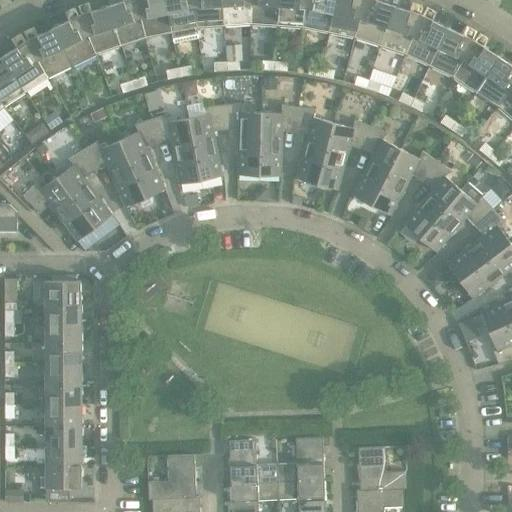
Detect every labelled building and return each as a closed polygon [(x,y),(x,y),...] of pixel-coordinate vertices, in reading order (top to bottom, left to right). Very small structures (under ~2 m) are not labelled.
[(136,0),(127,0),(108,7),(122,47),(146,39),(136,0)] [(165,0),(136,0),(146,39),(172,34),(165,0)] [(194,0),(165,0),(172,34),(174,44),(199,39),(198,29),(194,0)] [(222,0),(194,0),(198,29),(225,27),(222,0)] [(251,0),(222,0),(225,27),(251,26),(251,0)] [(279,0),(251,0),(251,26),(278,27),(279,0)] [(279,0),(278,27),(304,29),(307,0),(279,0)] [(307,0),(304,29),(329,34),(336,0),(307,0)] [(336,0),(329,34),(355,39),(365,0),(336,0)] [(374,0),(365,0),(355,39),(380,47),(394,6),(374,0)] [(394,6),(380,47),(406,56),(423,16),(394,6)] [(108,7),(80,16),(97,56),(122,47),(108,7)] [(80,16),(54,28),(73,67),(97,56),(80,16)] [(423,16),(406,56),(429,67),(449,28),(423,16)] [(54,28),(27,41),(48,79),(73,67),(54,28)] [(449,28),(429,67),(453,79),(475,41),(449,28)] [(27,41),(3,57),(27,93),(48,79),(27,41)] [(475,41),(453,79),(476,93),(499,57),(475,41)] [(242,46),(226,47),(227,62),(240,62),(243,62),(242,46)] [(3,57),(0,58),(0,101),(5,108),(27,93),(3,57)] [(511,65),(499,57),(476,93),(498,108),(511,88),(511,65)] [(262,70),(275,71),(275,62),(263,61),(262,70)] [(228,71),(227,62),(214,63),(215,72),(228,71)] [(240,62),(227,62),(228,71),(240,70),(240,62)] [(275,62),(275,71),(287,72),(288,63),(275,62)] [(191,66),(179,69),(181,77),(193,75),(191,66)] [(309,75),(321,77),(323,68),(310,66),(309,75)] [(323,68),(321,77),(333,79),(335,71),(323,68)] [(181,77),(179,69),(167,71),(168,80),(181,77)] [(145,77),(133,81),(136,89),(148,85),(145,77)] [(355,85),(367,89),(370,81),(358,77),(355,85)] [(264,79),(264,88),(277,89),(277,79),(264,79)] [(136,89),(133,81),(121,85),(124,93),(136,89)] [(194,81),(183,83),(186,94),(197,92),(195,81),(194,81)] [(370,81),(367,89),(379,93),(382,85),(370,81)] [(511,88),(498,108),(511,119),(511,88)] [(399,101),(411,107),(414,99),(403,93),(399,101)] [(414,99),(411,107),(422,112),(426,104),(414,99)] [(242,104),(225,105),(227,130),(240,129),(239,154),(261,155),(262,113),(241,112),(242,104)] [(209,115),(189,119),(197,160),(219,156),(214,131),(227,130),(225,105),(207,107),(209,115)] [(262,113),(261,155),(282,155),(283,131),(296,133),(299,108),(282,105),(282,113),(262,113)] [(103,108),(91,114),(94,121),(107,115),(103,108)] [(299,108),(296,133),(308,134),(302,158),(323,164),(334,123),(314,118),(316,110),(299,108)] [(56,112),(44,120),(51,130),(59,125),(63,123),(56,112)] [(168,115),(152,120),(159,144),(171,140),(176,164),(197,160),(189,119),(169,123),(168,115)] [(441,123),(452,130),(456,123),(446,116),(441,123)] [(139,132),(120,141),(137,179),(157,170),(147,148),(159,144),(152,120),(135,125),(139,132)] [(334,123),(323,164),(344,169),(350,145),(362,150),(371,127),(355,120),(354,128),(334,123)] [(456,123),(452,130),(462,137),(467,130),(456,123)] [(371,127),(362,150),(374,155),(363,177),(382,187),(401,150),(383,140),(387,133),(371,127)] [(29,132),(25,135),(32,143),(40,137),(37,133),(29,132)] [(98,141),(83,150),(96,172),(107,165),(117,188),(137,179),(120,141),(101,149),(98,141)] [(480,150),(489,158),(495,152),(485,143),(480,150)] [(44,144),(38,149),(42,155),(49,150),(44,144)] [(74,165),(58,178),(83,211),(100,198),(85,178),(96,172),(83,150),(69,159),(74,165)] [(401,150),(382,187),(401,197),(412,175),(423,182),(437,161),(423,152),(419,159),(401,150)] [(495,152),(489,158),(499,167),(505,160),(495,152)] [(282,155),(261,155),(239,154),(238,176),(281,177),(282,155)] [(473,155),(468,162),(476,169),(482,162),(473,155)] [(197,160),(176,164),(180,185),(223,177),(219,156),(197,160)] [(344,169),(323,164),(302,158),(297,179),(338,190),(344,169)] [(434,189),(418,208),(434,222),(461,190),(446,177),(452,171),(437,161),(423,182),(434,189)] [(137,179),(117,188),(126,208),(165,190),(157,170),(137,179)] [(401,197),(382,187),(363,177),(353,196),(391,216),(401,197)] [(83,211),(58,178),(41,190),(36,183),(23,196),(40,214),(51,204),(65,224),(83,211)] [(499,178),(490,186),(502,199),(511,190),(499,178)] [(256,194),(256,201),(268,201),(269,189),(261,189),(256,194)] [(461,190),(434,222),(451,236),(467,217),(476,227),(494,210),(482,197),(477,204),(461,190)] [(196,195),(185,198),(188,209),(199,206),(196,195)] [(293,196),(292,204),(301,206),(303,199),(293,196)] [(100,198),(83,211),(65,224),(78,241),(113,216),(100,198)] [(0,231),(18,232),(18,213),(9,204),(0,204),(0,231)] [(434,222),(418,208),(404,225),(437,253),(451,236),(434,222)] [(484,236),(465,251),(477,268),(511,243),(499,227),(506,222),(494,210),(476,227),(484,236)] [(361,218),(357,226),(361,228),(364,230),(368,232),(372,224),(361,218)] [(511,244),(511,243),(477,268),(490,286),(510,271),(511,274),(511,244)] [(490,286),(477,268),(465,251),(447,264),(473,299),(490,286)] [(435,273),(427,280),(429,283),(432,286),(434,288),(442,281),(435,273)] [(17,279),(5,279),(5,303),(18,303),(17,279)] [(45,282),(46,303),(81,303),(81,282),(45,282)] [(511,298),(500,303),(509,323),(511,321),(511,298)] [(81,303),(46,303),(46,323),(82,323),(81,303)] [(511,330),(509,323),(500,303),(481,312),(498,352),(511,345),(511,330)] [(5,311),(5,324),(14,324),(14,311),(5,311)] [(82,323),(46,323),(46,344),(82,344),(82,323)] [(14,324),(5,324),(5,336),(14,336),(14,324)] [(82,344),(46,344),(46,364),(82,364),(82,344)] [(5,352),(6,364),(14,364),(14,352),(5,352)] [(14,364),(6,364),(6,377),(14,377),(14,364)] [(82,364),(46,364),(46,385),(82,385),(82,364)] [(82,385),(46,385),(46,406),(82,405),(82,385)] [(6,393),(6,406),(14,406),(14,393),(6,393)] [(82,405),(46,406),(46,426),(82,426),(82,405)] [(14,406),(6,406),(6,419),(15,418),(14,406)] [(82,426),(46,426),(46,446),(82,446),(82,426)] [(6,434),(6,447),(15,447),(15,434),(6,434)] [(297,464),(277,465),(278,482),(325,480),(323,438),(296,439),(297,464)] [(229,442),(231,484),(278,482),(277,465),(257,466),(256,441),(229,442)] [(82,446),(46,446),(46,467),(82,467),(82,446)] [(15,447),(6,447),(6,459),(15,459),(15,447)] [(357,490),(357,491),(408,489),(407,471),(386,472),(385,447),(359,448),(360,490),(357,490)] [(148,482),(149,500),(200,498),(200,497),(197,497),(195,467),(195,455),(168,456),(169,481),(148,482)] [(82,467),(46,467),(47,500),(71,500),(71,488),(83,488),(82,467)] [(326,511),(325,480),(278,482),(279,500),(299,499),(299,511),(326,511)] [(278,482),(231,484),(232,511),(259,511),(259,501),(279,500),(278,482)] [(408,489),(357,491),(357,511),(384,511),(384,507),(405,507),(404,490),(408,490),(408,489)] [(6,503),(22,502),(22,490),(6,491),(6,503)] [(200,511),(200,498),(149,500),(149,501),(153,500),(153,511),(200,511)]
